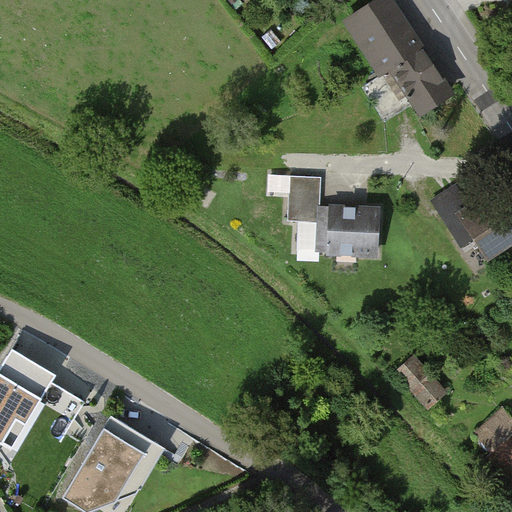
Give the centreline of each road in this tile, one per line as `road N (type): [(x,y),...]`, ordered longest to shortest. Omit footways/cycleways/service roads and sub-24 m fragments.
road 1 (residential): [(0,308),(334,511)]
road 2 (tertiary): [(511,126),(423,0)]
